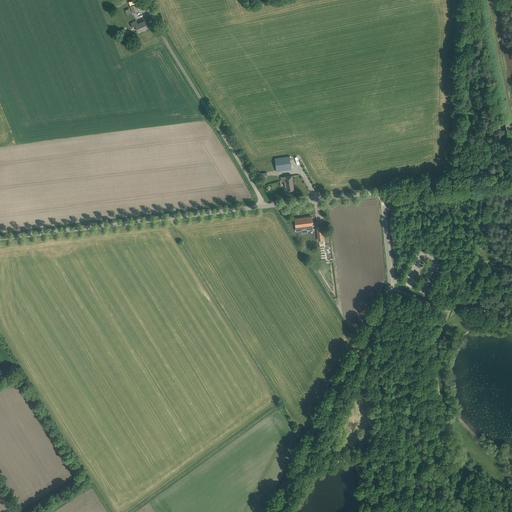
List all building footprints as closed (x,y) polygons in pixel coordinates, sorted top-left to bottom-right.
[(139,11),(136,4),(130,6),(133,13),(139,11)] [(136,26),(138,32),(142,30),(143,29),(148,27),(145,21),(138,24),(136,21),(131,23),(133,28),(136,26)] [(275,158),(276,171),(291,169),(290,156),(275,158)] [(287,187),(287,190),(294,190),(292,175),(281,177),(281,181),(284,181),(285,187),(287,187)] [(312,216),(295,218),(295,223),(296,227),(296,231),(302,230),(307,229),(313,229),(312,221),(312,216)]
